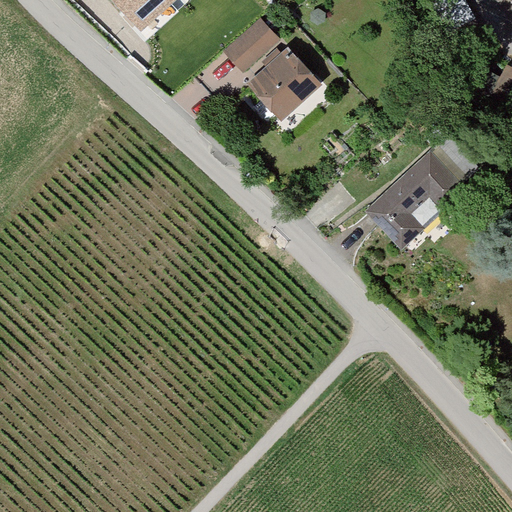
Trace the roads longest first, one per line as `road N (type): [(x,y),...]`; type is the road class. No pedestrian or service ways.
road 1 (unclassified): [(37,0),(380,325),(511,468)]
road 2 (track): [(201,511),(380,325)]
